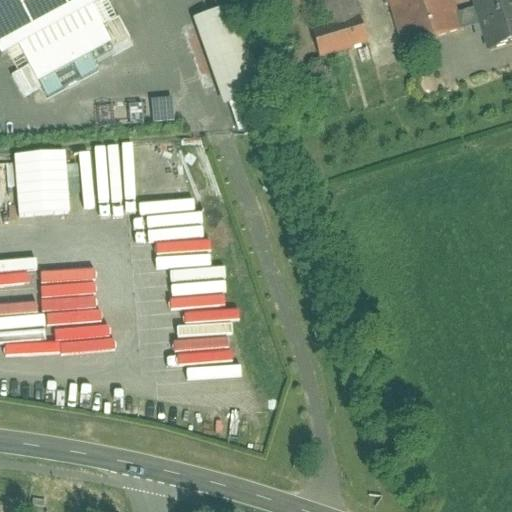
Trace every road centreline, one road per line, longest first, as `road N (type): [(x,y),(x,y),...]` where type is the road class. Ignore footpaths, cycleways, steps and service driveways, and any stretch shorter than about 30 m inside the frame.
road 1 (tertiary): [(158,471),(0,441)]
road 2 (tertiary): [(299,511),(158,471)]
